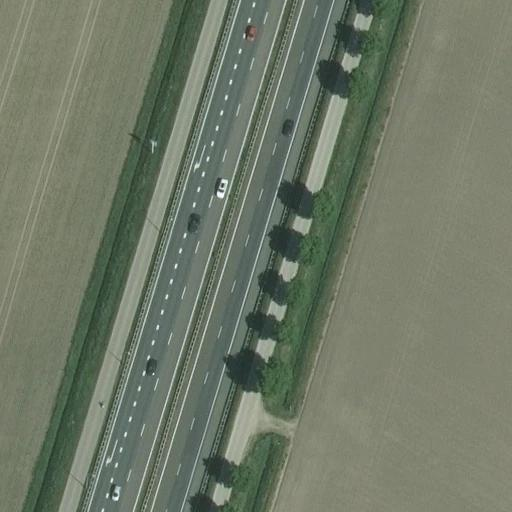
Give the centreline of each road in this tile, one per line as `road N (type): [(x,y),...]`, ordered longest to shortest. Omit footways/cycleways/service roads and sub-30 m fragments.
road 1 (motorway): [(269,0),(116,511)]
road 2 (motorway): [(164,511),(317,0)]
road 3 (unclassified): [(217,511),(369,0)]
road 4 (unclassified): [(66,511),(218,0)]
